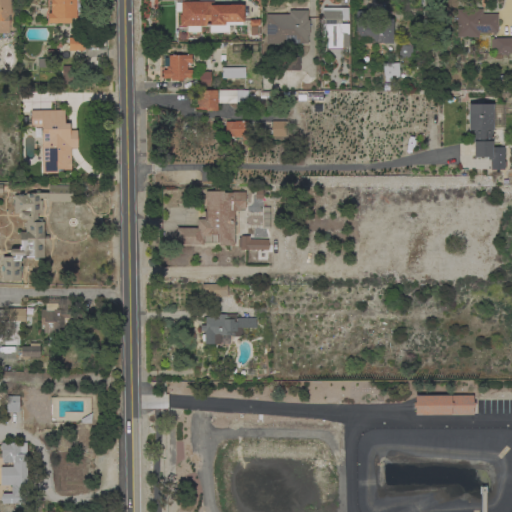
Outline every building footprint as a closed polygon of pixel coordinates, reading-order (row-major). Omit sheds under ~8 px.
[(0,0),(10,0),(10,14),(8,14),(8,33),(0,33),(0,0)] [(47,23),(47,13),(50,13),(49,0),(75,0),(75,18),(70,18),(70,23),(47,23)] [(213,2),(213,5),(242,4),(243,22),(241,22),(241,24),(228,24),(228,31),(209,31),(209,26),(199,26),(199,32),(187,32),(187,26),(179,26),(179,14),(180,14),(180,11),(173,11),(173,2),(213,2)] [(347,48),(326,48),(326,36),(321,36),(321,7),(347,7),(347,20),(340,20),(340,23),(347,23),(347,48)] [(481,9),(481,14),(496,14),(496,32),(477,32),(477,37),(456,37),(456,9),(481,9)] [(265,14),(288,14),(288,10),(306,10),(306,20),(308,20),(308,34),(306,34),(307,43),(265,44),(265,14)] [(391,43),(380,43),(380,41),(354,41),(355,11),(368,11),(368,22),(380,22),(380,18),(392,19),(391,43)] [(67,38),(67,37),(83,37),(83,51),(67,51),(67,43),(60,43),(60,38),(67,38)] [(511,37),(511,53),(507,53),(507,55),(499,55),(499,53),(494,53),(494,50),(490,51),(489,39),(494,39),(494,38),(511,37)] [(411,59),(398,59),(398,45),(399,45),(401,42),(407,41),(409,45),(411,45),(411,59)] [(57,50),(57,59),(46,60),(46,67),(37,67),(36,58),(45,58),(45,50),(57,50)] [(191,78),(182,78),(182,80),(170,80),(169,78),(162,78),(162,70),(165,70),(165,66),(167,66),(167,55),(190,54),(191,78)] [(299,70),(275,70),(275,57),(299,57),(299,70)] [(398,78),(394,78),(394,75),(390,75),(390,81),(384,81),(384,76),(382,76),(382,64),(397,63),(398,78)] [(62,78),(61,78),(61,66),(75,66),(75,84),(62,84),(62,78)] [(244,67),(244,78),(221,78),(221,67),(244,67)] [(209,86),(198,86),(197,72),(209,72),(209,86)] [(216,110),(204,110),(204,108),(197,108),(197,104),(195,104),(195,90),(216,90),(216,110)] [(247,90),(247,102),(235,102),(235,103),(217,103),(217,90),(247,90)] [(491,147),(503,147),(503,170),(489,170),(489,160),(486,160),(486,157),(473,157),(473,142),(472,142),(472,130),(467,130),(467,104),(502,104),(502,133),(491,133),(491,147)] [(33,137),(33,127),(30,127),(30,110),(63,110),(64,123),(68,123),(68,130),(76,130),(77,148),(70,148),(70,170),(62,170),(62,169),(56,169),(56,173),(41,173),(40,146),(41,146),(41,137),(33,137)] [(247,121),(247,138),(234,138),(234,137),(225,137),(224,121),(247,121)] [(284,121),(284,136),(271,136),(271,121),(284,121)] [(43,236),(47,236),(47,241),(43,241),(44,257),(41,258),(39,261),(35,261),(31,256),(19,256),(19,265),(20,266),(21,271),(19,272),(19,280),(1,280),(1,272),(0,272),(0,265),(1,265),(1,257),(13,257),(13,256),(11,256),(9,255),(8,253),(8,251),(9,250),(11,249),(18,248),(18,246),(20,246),(20,244),(19,244),(18,232),(25,232),(25,222),(26,222),(25,219),(20,219),(19,213),(13,213),(13,195),(25,195),(25,193),(34,193),(34,191),(40,190),(40,193),(47,193),(47,185),(70,185),(70,201),(47,201),(47,198),(39,198),(39,200),(41,200),(41,211),(39,211),(39,213),(36,213),(36,219),(41,219),(41,222),(43,222),(43,236)] [(211,191),(211,186),(221,186),(221,191),(244,192),(244,209),(243,209),(243,211),(233,210),(233,246),(217,245),(217,243),(210,243),(210,236),(202,236),(202,245),(174,244),(174,227),(196,228),(196,219),(203,219),(203,211),(204,211),(204,191),(211,191)] [(267,240),(267,250),(239,249),(239,247),(237,247),(237,237),(239,237),(239,236),(248,236),(248,239),(267,240)] [(225,284),(226,297),(207,297),(206,293),(201,293),(201,284),(225,284)] [(46,297),(67,297),(67,311),(70,312),(70,324),(64,324),(63,334),(43,333),(43,325),(39,325),(40,309),(45,309),(45,303),(46,303),(46,297)] [(24,308),(24,317),(30,317),(30,322),(24,322),(24,323),(18,323),(18,345),(3,345),(3,323),(4,323),(4,321),(0,321),(0,310),(5,310),(5,308),(24,308)] [(204,344),(203,331),(199,331),(199,325),(204,325),(204,317),(214,317),(214,314),(235,314),(235,318),(254,318),(254,328),(240,328),(240,337),(231,337),(231,335),(220,335),(220,344),(204,344)] [(29,346),(29,343),(38,343),(38,346),(39,346),(39,356),(28,356),(28,360),(21,359),(21,357),(20,357),(20,346),(29,346)] [(472,395),(472,402),(473,402),(473,407),(472,407),(472,415),(413,415),(413,407),(412,407),(412,403),(413,403),(413,395),(472,395)] [(18,412),(6,412),(5,396),(18,396),(18,412)] [(26,483),(28,483),(28,499),(38,498),(38,509),(23,509),(23,503),(3,503),(3,493),(10,493),(10,485),(0,485),(0,467),(12,467),(12,462),(1,462),(1,458),(0,458),(0,443),(26,442),(26,483)]
